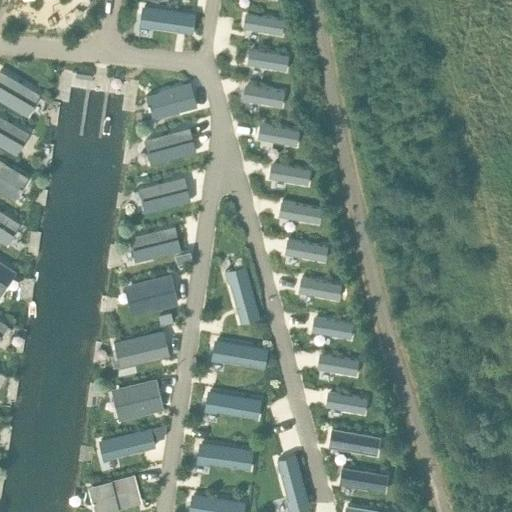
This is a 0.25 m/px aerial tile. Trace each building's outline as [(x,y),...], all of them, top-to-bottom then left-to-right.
[(142,5),(139,26),(151,27),(151,26),(193,32),(195,13),(142,5)] [(246,12),(243,26),(282,34),(284,19),(246,12)] [(249,49),(247,63),(286,69),(288,55),(249,49)] [(0,69),(0,98),(26,115),(40,93),(0,69)] [(191,81),(146,93),(153,118),(197,105),(191,81)] [(245,84),(243,98),(281,105),(284,91),(245,84)] [(0,115),(0,144),(17,154),(29,132),(0,115)] [(260,123),(258,137),(296,144),(299,130),(260,123)] [(189,126),(144,138),(151,163),(196,151),(189,126)] [(0,157),(0,189),(14,198),(28,174),(0,157)] [(271,162),(269,176),(307,183),(310,169),(271,162)] [(183,175),(139,186),(145,210),(189,199),(183,175)] [(282,200),(279,214),(318,221),(321,207),(282,200)] [(0,209),(0,238),(7,243),(20,222),(0,209)] [(174,225),(130,236),(136,260),(180,249),(174,225)] [(288,238),(285,252),(324,259),(326,245),(288,238)] [(191,250),(176,254),(178,264),(193,260),(191,250)] [(0,261),(0,295),(15,271),(0,261)] [(245,264),(225,270),(228,281),(230,281),(241,321),(260,316),(245,264)] [(170,274),(125,286),(132,314),(177,303),(170,274)] [(302,276),(299,291),(338,298),(341,284),(302,276)] [(171,311),(158,314),(161,323),(173,320),(171,311)] [(314,316),(312,330),(350,337),(353,323),(314,316)] [(163,328),(114,340),(120,366),(169,354),(163,328)] [(214,338),(211,359),(223,361),(223,359),(264,366),(267,347),(214,338)] [(319,353),(317,367),(356,373),(358,359),(319,353)] [(156,378),(112,388),(119,418),(163,407),(156,378)] [(207,389),(204,410),(216,412),(216,411),(257,417),(260,398),(207,389)] [(328,391),(326,405),(364,412),(367,397),(328,391)] [(151,427),(153,439),(164,436),(166,423),(151,427)] [(151,427),(99,439),(104,460),(115,457),(114,455),(155,445),(153,439),(151,427)] [(332,427),(328,445),(376,454),(380,436),(332,427)] [(200,441),(196,462),(208,464),(208,462),(249,469),(253,450),(200,441)] [(296,454),(277,459),(288,499),(287,499),(290,511),(310,505),(296,454)] [(342,466),(339,483),(385,491),(388,474),(342,466)] [(134,473),(89,485),(95,511),(96,511),(142,500),(134,473)] [(192,493),(188,511),(242,511),(245,501),(192,493)]
